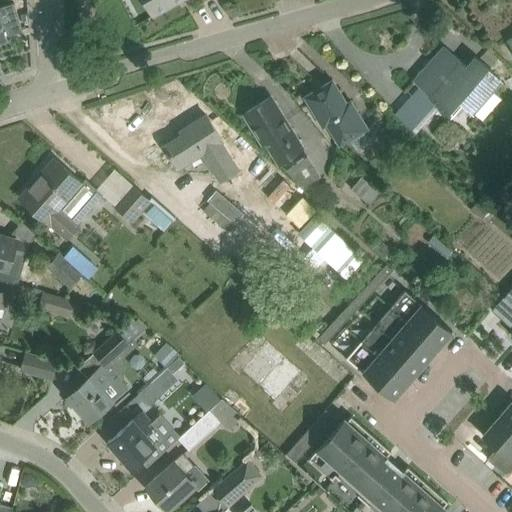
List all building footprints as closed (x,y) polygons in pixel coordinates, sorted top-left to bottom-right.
[(145,0),(153,15),(179,0),(145,0)] [(0,40),(7,39),(6,36),(23,31),(14,2),(0,6),(0,40)] [(445,46),(416,79),(421,84),(395,114),(416,132),(439,106),(448,114),(460,100),(483,120),(501,99),(490,89),(501,77),(475,56),(468,64),(445,46)] [(332,79),(304,96),(323,127),(328,124),(341,144),(357,134),(367,128),(351,100),(347,102),(332,79)] [(266,140),(280,161),(303,147),(271,96),(244,113),(262,142),(266,140)] [(189,130),(165,145),(179,167),(203,152),(221,180),(238,169),(221,141),(223,139),(206,114),(187,127),(189,130)] [(19,196),(67,238),(78,225),(60,209),(83,183),(54,157),(19,196)] [(114,203),(133,219),(150,201),(131,184),(114,203)] [(210,202),(203,211),(223,228),(231,219),(235,223),(243,213),(216,190),(208,199),(210,202)] [(468,212),(474,217),(476,215),(481,220),(489,211),(477,201),(468,212)] [(153,202),(144,212),(163,229),(172,219),(153,202)] [(17,239),(17,238),(4,235),(0,233),(0,265),(9,268),(13,252),(25,256),(29,242),(17,239)] [(425,241),(444,256),(451,248),(432,233),(425,241)] [(73,245),(64,256),(81,272),(90,260),(73,245)] [(43,260),(70,284),(81,272),(64,256),(54,248),(43,260)] [(386,263),(378,272),(384,278),(393,269),(386,263)] [(378,272),(369,282),(376,288),(384,278),(378,272)] [(369,282),(360,291),(367,297),(376,288),(369,282)] [(511,286),(491,309),(511,327),(511,332),(511,334),(511,335),(511,286)] [(452,330),(405,289),(346,357),(393,397),(403,386),(402,386),(413,373),(414,374),(431,353),(442,340),(442,341),(452,330)] [(40,305),(70,314),(74,300),(43,291),(40,305)] [(360,291),(352,300),(358,306),(367,297),(360,291)] [(352,300),(343,309),(350,316),(358,306),(352,300)] [(343,309),(335,319),(341,325),(350,316),(343,309)] [(135,314),(117,331),(128,343),(148,325),(135,314)] [(335,319),(326,328),(333,334),(341,325),(335,319)] [(326,328),(317,337),(324,343),(333,334),(326,328)] [(97,349),(95,351),(105,363),(128,343),(117,331),(97,349)] [(167,343),(155,353),(167,367),(168,366),(178,356),(180,355),(167,343)] [(22,369),(52,378),(57,360),(26,352),(22,369)] [(178,356),(168,366),(169,368),(173,372),(184,362),(178,356)] [(102,366),(68,395),(78,407),(76,410),(82,417),(86,415),(89,419),(95,414),(103,407),(127,386),(116,374),(113,378),(102,366)] [(140,394),(151,406),(180,380),(173,372),(169,368),(140,394)] [(511,400),(497,417),(511,430),(511,400)] [(103,407),(95,414),(104,424),(111,417),(103,407)] [(179,437),(190,449),(220,421),(210,409),(179,437)] [(326,409),(320,416),(328,424),(335,416),(326,409)] [(181,435),(161,413),(152,421),(143,411),(108,441),(130,467),(142,456),(149,463),(181,435)] [(347,420),(344,418),(309,457),(332,477),(335,473),(379,511),(442,511),(446,508),(443,506),(448,501),(408,465),(403,470),(387,456),(391,450),(351,415),(347,420)] [(320,416),(313,424),(321,431),(328,424),(320,416)] [(511,430),(497,417),(482,435),(497,448),(489,458),(507,474),(511,468),(511,430)] [(313,424),(306,431),(315,439),(321,431),(313,424)] [(306,431),(300,439),(308,446),(315,439),(306,431)] [(300,439),(293,446),(302,454),(308,446),(300,439)] [(293,446),(286,453),(295,461),(302,454),(293,446)] [(183,452),(146,485),(168,509),(195,485),(198,488),(208,479),(195,465),(183,452)] [(214,491),(228,507),(264,476),(250,460),(214,491)] [(0,511),(7,511),(10,504),(0,500),(0,511)]
